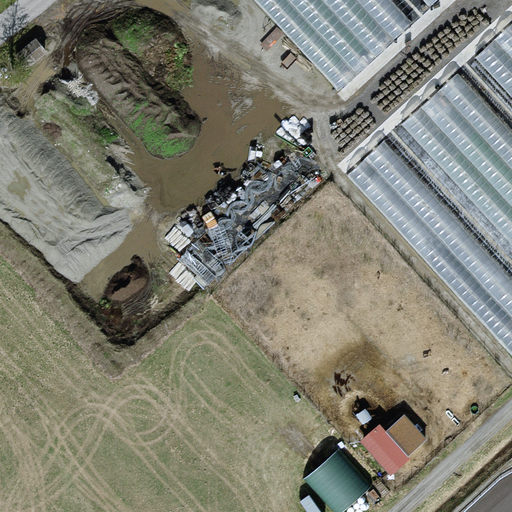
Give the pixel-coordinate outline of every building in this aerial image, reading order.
[(259,0),(338,87),(433,0),(259,0)] [(511,16),(475,52),(511,92),(511,16)] [(459,66),(511,121),(511,93),(474,52),(459,66)] [(404,115),(511,238),(511,124),(461,65),(404,115)] [(348,166),(511,350),(511,241),(402,118),(348,166)] [(390,469),(429,433),(404,406),(386,422),(380,415),(358,435),(390,469)] [(338,441),(303,473),(337,510),(372,477),(338,441)]
